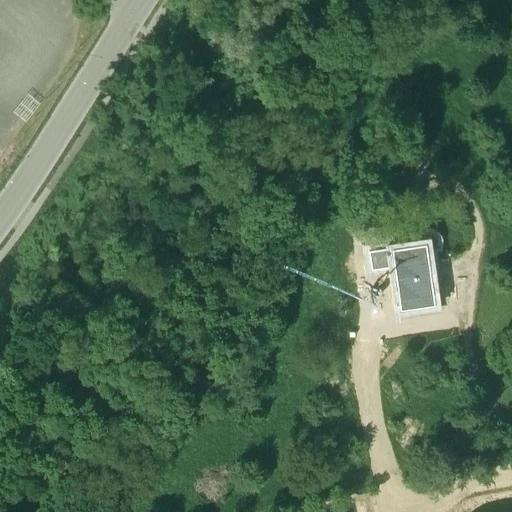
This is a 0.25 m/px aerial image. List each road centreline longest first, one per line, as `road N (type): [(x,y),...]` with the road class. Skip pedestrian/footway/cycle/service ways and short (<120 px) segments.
road 1 (residential): [(70,119),(147,0)]
road 2 (unclassified): [(0,222),(70,119)]
